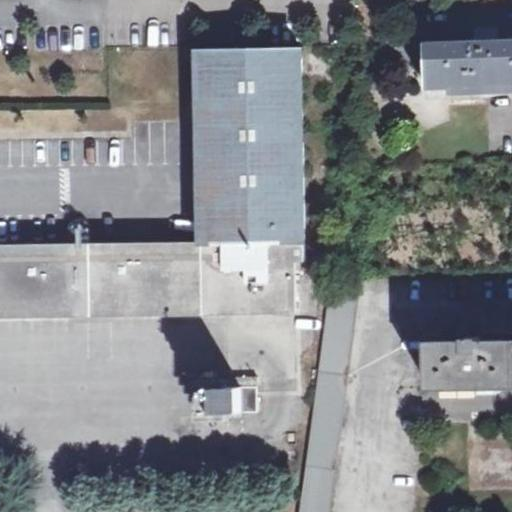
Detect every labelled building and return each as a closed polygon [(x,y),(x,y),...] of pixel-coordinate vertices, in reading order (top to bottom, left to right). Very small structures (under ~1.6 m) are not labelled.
[(511,86),(511,40),(426,44),(428,89),(511,86)] [(0,318),(294,311),(293,262),(305,262),(300,49),(197,51),(201,242),(186,242),(0,245),(0,318)] [(362,276),(335,276),(329,276),(316,386),(308,439),(301,511),(332,511),(337,453),(362,276)] [(511,388),(511,340),(429,341),(430,389),(511,388)] [(241,386),(209,387),(209,411),(240,411),(241,386)]
